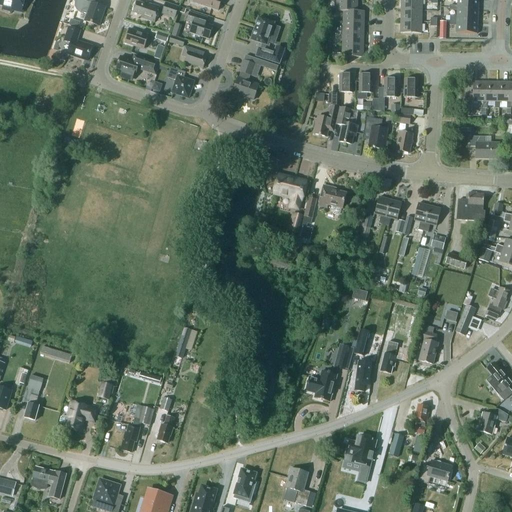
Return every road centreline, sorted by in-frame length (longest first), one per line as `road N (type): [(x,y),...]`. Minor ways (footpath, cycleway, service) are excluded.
road 1 (residential): [(440,377),(335,425),(192,464),(145,473),(85,458)]
road 2 (residential): [(432,175),(339,162),(203,113)]
road 3 (residential): [(203,113),(96,82),(122,0)]
road 4 (residential): [(465,511),(470,465),(440,377)]
